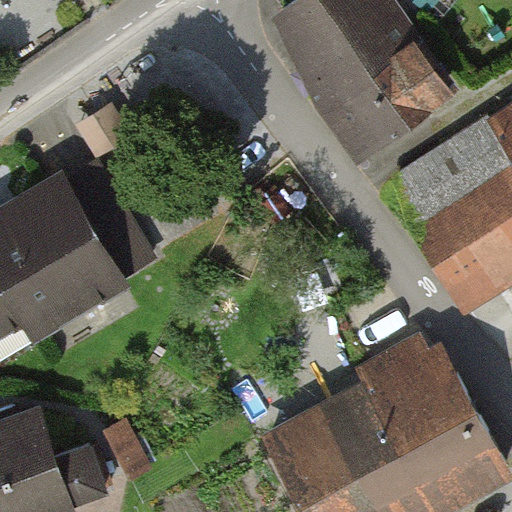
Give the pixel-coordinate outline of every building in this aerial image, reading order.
[(399,0),(302,0),(272,19),(357,157),(458,95),(399,0)] [(511,106),(389,187),(468,307),(511,278),(511,106)] [(82,153),(0,204),(0,367),(156,270),(82,153)] [(511,459),(447,332),(256,429),(298,511),(421,511),(511,466),(511,459)] [(0,511),(90,511),(119,501),(94,436),(51,453),(36,416),(0,429),(0,511)]
